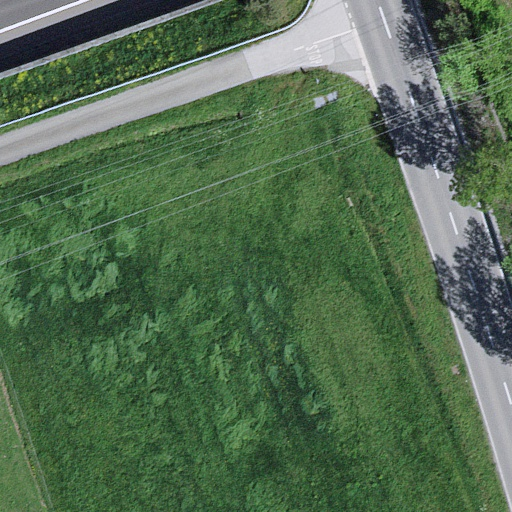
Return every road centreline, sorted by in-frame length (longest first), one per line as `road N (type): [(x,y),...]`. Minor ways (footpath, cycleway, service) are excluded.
road 1 (tertiary): [(511,408),(378,0)]
road 2 (track): [(0,151),(384,17)]
